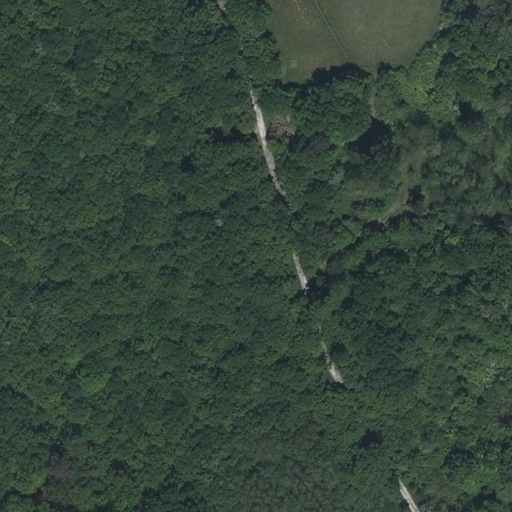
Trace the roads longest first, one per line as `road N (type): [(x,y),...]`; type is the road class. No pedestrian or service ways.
road 1 (track): [(234,0),(305,301),(422,511)]
road 2 (unknown): [(0,402),(166,511)]
